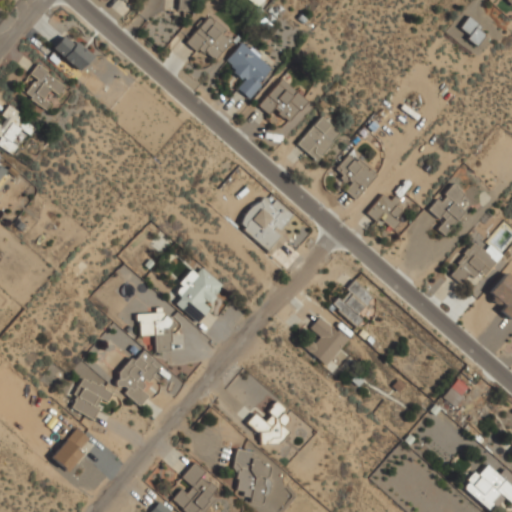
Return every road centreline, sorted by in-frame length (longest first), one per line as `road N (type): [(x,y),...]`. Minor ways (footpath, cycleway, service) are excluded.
road 1 (residential): [(511,378),(82,0)]
road 2 (residential): [(351,240),(108,511)]
